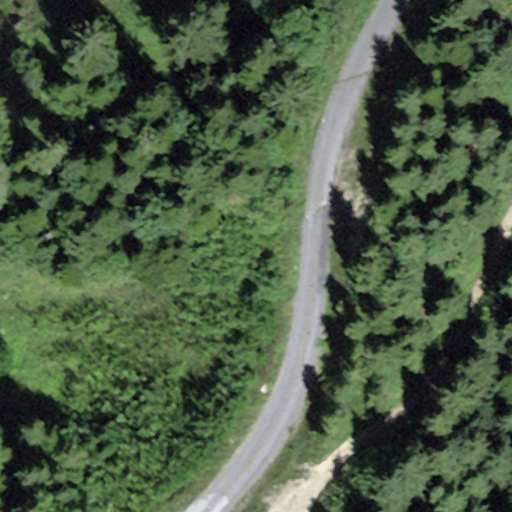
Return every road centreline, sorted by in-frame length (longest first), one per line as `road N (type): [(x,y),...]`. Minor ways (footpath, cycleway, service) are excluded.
road 1 (track): [(413,0),(353,111),(317,364),(214,511)]
road 2 (track): [(306,511),(420,404),(511,245)]
